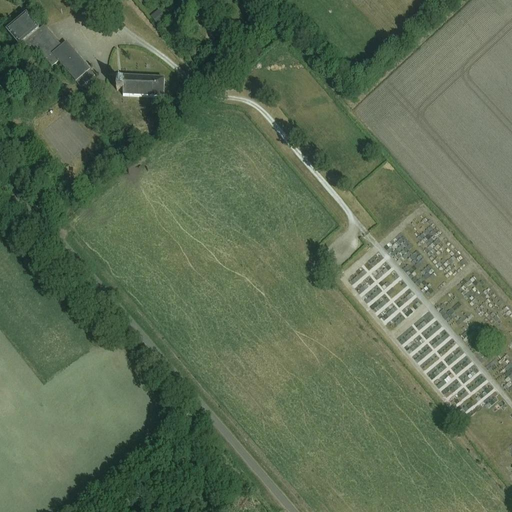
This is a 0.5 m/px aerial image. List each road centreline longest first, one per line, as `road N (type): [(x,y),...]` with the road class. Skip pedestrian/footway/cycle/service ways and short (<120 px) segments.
road 1 (unclassified): [(292,511),(0,176)]
road 2 (unclassified): [(372,240),(257,106),(202,92),(94,0)]
